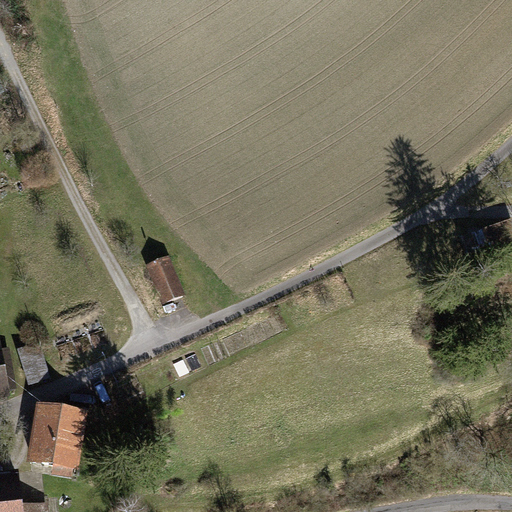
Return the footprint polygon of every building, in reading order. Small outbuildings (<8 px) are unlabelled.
[(170,258),(147,267),(163,308),(186,298),(170,258)] [(4,353),(0,333),(0,397),(19,394),(11,352),(4,353)] [(18,352),(30,391),(51,384),(39,346),(18,352)] [(39,406),(31,467),(74,473),(83,412),(39,406)] [(22,511),(19,469),(0,470),(0,511),(22,511)]
